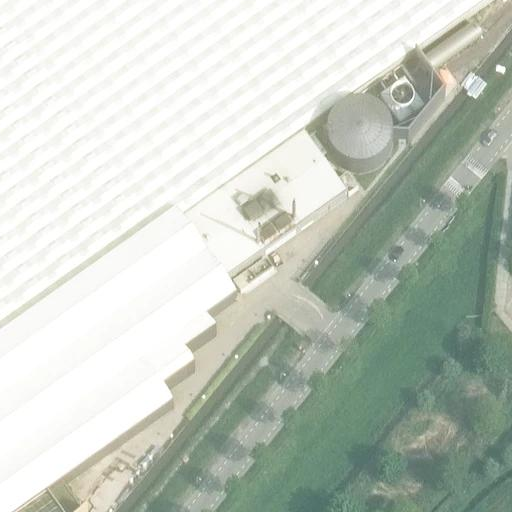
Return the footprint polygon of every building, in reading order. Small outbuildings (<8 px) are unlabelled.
[(0,0),(0,342),(176,217),(181,224),(302,138),(495,0),(0,0)] [(440,71),(426,81),(437,97),(452,86),(440,71)] [(369,97),(318,129),(351,180),(402,147),(369,97)] [(176,217),(0,342),(0,511),(79,511),(63,489),(172,410),(163,397),(194,374),(184,361),(216,338),(206,325),(236,303),(224,286),(346,199),(302,138),(181,224),(176,217)] [(347,177),(338,184),(348,198),(358,191),(347,177)] [(265,262),(233,285),(241,295),(273,273),(265,262)]
